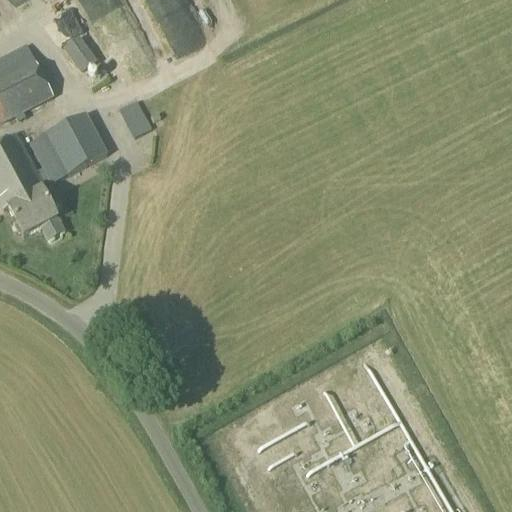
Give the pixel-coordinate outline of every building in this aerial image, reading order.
[(92,0),(88,3),(119,55),(149,37),(127,0),(92,0)] [(63,53),(79,76),(94,65),(78,42),(63,53)] [(0,62),(0,128),(54,101),(26,49),(0,62)] [(120,72),(128,87),(158,70),(150,56),(120,72)] [(119,114),(134,143),(153,133),(137,105),(119,114)] [(41,232),(48,244),(64,235),(58,223),(59,223),(41,187),(48,183),(52,189),(108,159),(86,117),(30,147),(43,173),(35,177),(15,139),(0,146),(0,208),(3,213),(7,211),(23,241),(41,232)] [(152,122),(154,128),(162,124),(159,118),(152,122)]
